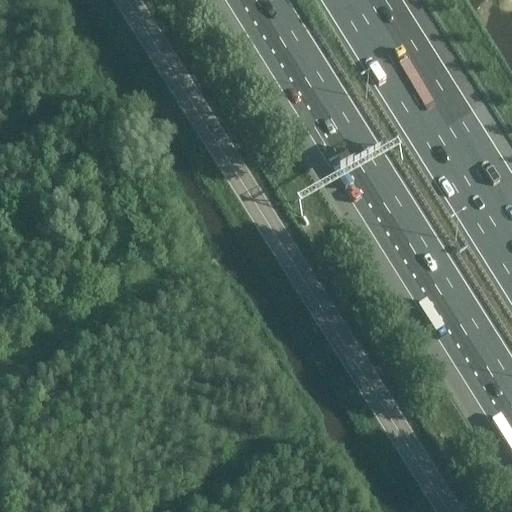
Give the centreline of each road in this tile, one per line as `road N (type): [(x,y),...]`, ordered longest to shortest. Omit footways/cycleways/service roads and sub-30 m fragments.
road 1 (tertiary): [(451,511),(125,0)]
road 2 (motorway): [(254,0),(511,414)]
road 3 (motorway): [(511,244),(357,0)]
